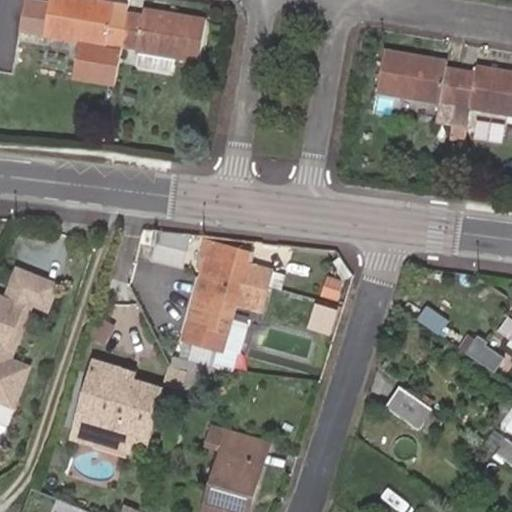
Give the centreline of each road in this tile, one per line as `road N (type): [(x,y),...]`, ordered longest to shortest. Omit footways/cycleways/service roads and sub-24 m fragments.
road 1 (residential): [(397,224),(304,511)]
road 2 (tertiary): [(0,177),(228,202)]
road 3 (residential): [(305,212),(341,0)]
road 4 (residential): [(264,0),(228,202)]
road 5 (residential): [(341,0),(511,26)]
